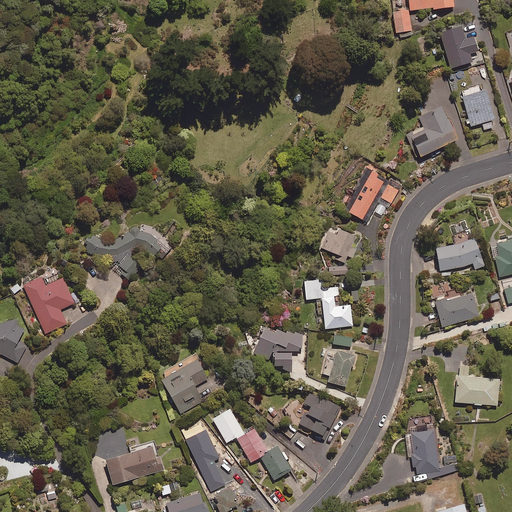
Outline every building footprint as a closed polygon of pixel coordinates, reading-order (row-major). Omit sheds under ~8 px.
[(432,10),(454,7),(453,0),(406,0),(408,11),(432,8),(432,10)] [(406,37),(411,36),(408,11),(391,13),(394,34),(405,32),(406,37)] [(493,120),(486,96),(480,92),(461,98),(470,127),(481,124),(483,131),(492,128),(490,121),(493,120)] [(431,111),(429,106),(423,109),(426,114),(417,119),(421,128),(405,136),(416,160),(456,141),(440,106),(431,111)] [(392,205),(400,190),(364,169),(341,210),(365,223),(379,198),(392,205)] [(121,266),(118,273),(133,280),(143,264),(129,258),(134,248),(155,258),(162,243),(163,240),(133,226),(130,234),(128,234),(123,236),(109,243),(92,235),(85,249),(121,266)] [(352,246),(357,236),(340,229),(337,235),(329,232),(322,248),(337,255),(336,259),(345,263),(348,256),(353,258),(357,248),(352,246)] [(511,240),(495,244),(498,256),(494,257),(499,277),(511,274),(511,240)] [(473,270),(482,268),(475,241),(434,250),(439,272),(472,265),(473,270)] [(64,278),(46,286),(42,277),(24,286),(46,334),(67,324),(60,310),(75,303),(64,278)] [(348,282),(323,284),(323,280),(305,282),(307,300),(323,298),(326,329),(353,326),(351,306),(336,307),(335,296),(340,296),(339,289),(348,288),(348,282)] [(441,328),(478,318),(471,295),(435,305),(441,328)] [(19,342),(25,331),(14,320),(0,324),(0,354),(2,354),(18,363),(28,346),(19,342)] [(270,361),(274,351),(303,350),(303,335),(284,333),(278,330),(277,333),(262,326),(254,343),(258,345),(255,354),(270,361)] [(352,347),(353,338),(335,336),(334,345),(352,347)] [(347,387),(355,356),(338,351),(330,382),(347,387)] [(293,354),(277,355),(276,368),(283,367),(283,371),(290,374),(294,374),(293,354)] [(196,386),(209,379),(198,360),(163,380),(183,415),(205,402),(196,386)] [(467,378),(468,367),(459,366),(458,377),(456,376),(454,404),(496,407),(498,380),(467,378)] [(327,437),(340,406),(310,393),(305,404),(312,407),(308,415),(305,413),(300,425),(327,437)] [(227,443),(237,438),(245,433),(231,410),(214,420),(227,443)] [(434,427),(443,424),(439,410),(430,413),(434,427)] [(252,463),(262,458),(270,453),(269,452),(256,429),(246,435),(238,439),(252,463)] [(413,475),(438,472),(433,431),(407,435),(413,475)] [(115,486),(164,470),(156,446),(107,462),(115,486)] [(279,448),(270,453),(262,458),(275,481),(292,471),(279,448)] [(222,511),(227,511),(239,507),(231,488),(215,495),(222,511)] [(206,511),(201,493),(166,504),(168,511),(206,511)] [(125,511),(122,501),(113,504),(115,511),(125,511)] [(465,511),(462,503),(435,511),(434,511),(465,511)]
